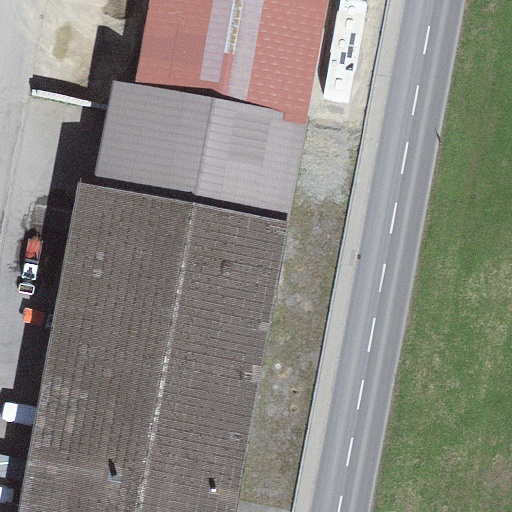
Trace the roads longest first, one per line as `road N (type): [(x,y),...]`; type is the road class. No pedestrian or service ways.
road 1 (tertiary): [(334,511),(425,0)]
road 2 (unknown): [(0,324),(60,0)]
